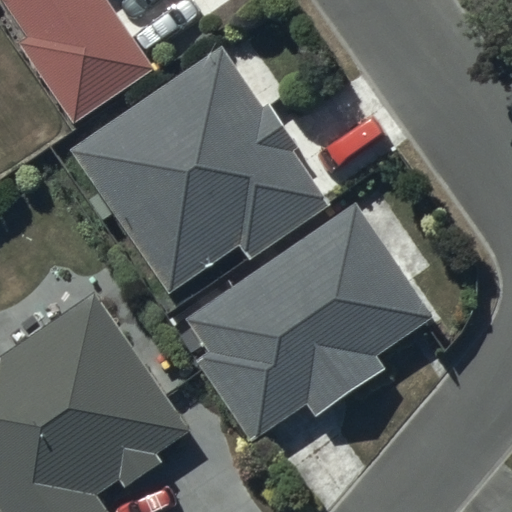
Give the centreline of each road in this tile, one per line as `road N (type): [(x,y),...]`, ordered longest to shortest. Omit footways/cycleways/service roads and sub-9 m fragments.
road 1 (residential): [(385,0),(511,182)]
road 2 (residential): [(511,378),(399,511)]
